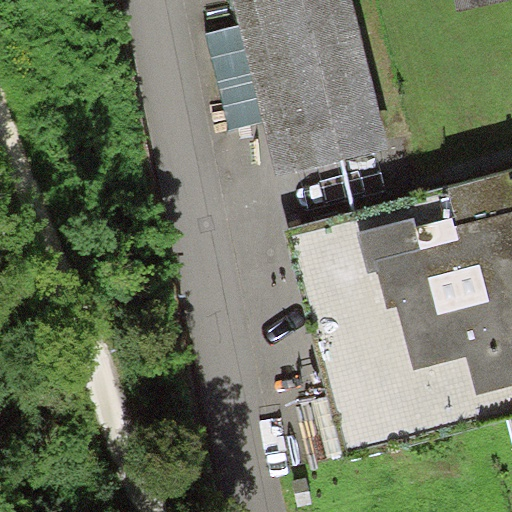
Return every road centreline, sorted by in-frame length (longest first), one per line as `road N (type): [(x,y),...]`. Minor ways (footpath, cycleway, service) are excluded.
road 1 (residential): [(152,0),(253,511)]
road 2 (track): [(150,511),(0,116)]
